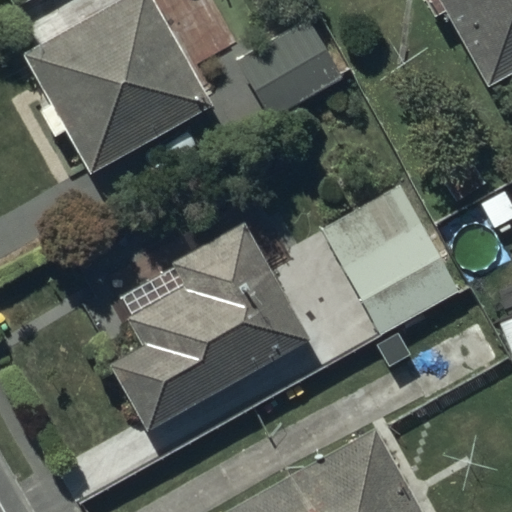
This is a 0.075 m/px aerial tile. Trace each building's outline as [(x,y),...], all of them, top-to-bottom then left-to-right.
[(92,172),(206,110),(145,0),(139,0),(30,60),(92,172)] [(511,0),(438,0),(484,83),(511,67),(511,0)] [(303,26),(233,66),(264,121),(334,81),(303,26)] [(397,191),(321,232),(378,335),(454,294),(397,191)] [(303,339),(241,227),(178,262),(192,287),(133,320),(150,349),(116,368),(148,425),(303,339)] [(403,364),(425,406),(499,367),(477,325),(403,364)] [(413,511),(366,429),(218,511),(413,511)]
